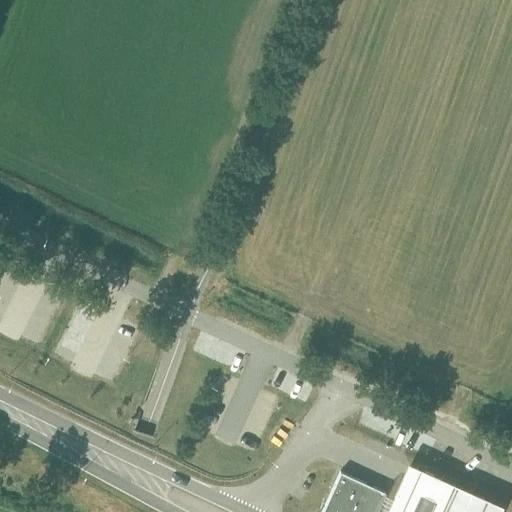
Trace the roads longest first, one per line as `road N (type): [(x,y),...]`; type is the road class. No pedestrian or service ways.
road 1 (unclassified): [(511,471),(0,226)]
road 2 (primary): [(242,511),(177,479),(107,461)]
